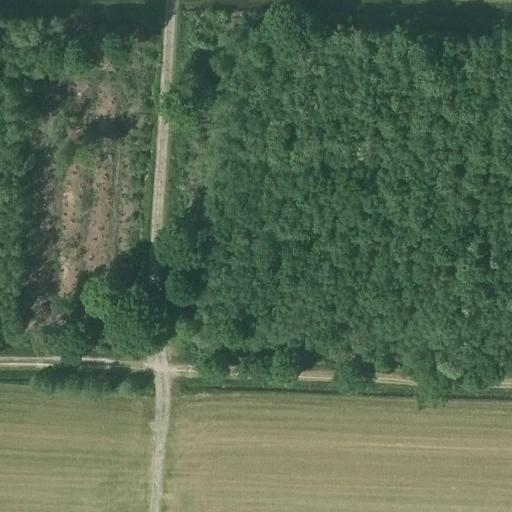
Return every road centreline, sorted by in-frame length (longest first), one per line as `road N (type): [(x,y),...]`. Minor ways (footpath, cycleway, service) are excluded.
road 1 (track): [(0,366),(511,384)]
road 2 (track): [(174,0),(153,256),(160,310),(183,374)]
